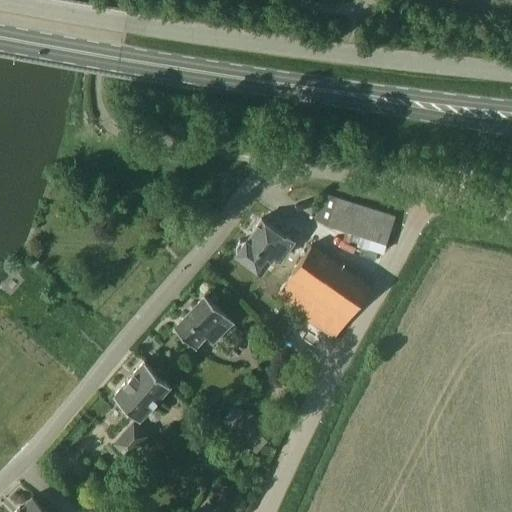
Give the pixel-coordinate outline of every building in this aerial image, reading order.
[(390,250),(400,214),(325,192),(317,220),(364,233),(361,242),(390,250)] [(280,260),(294,240),(287,236),(286,237),(262,220),(247,241),(241,241),(236,248),(237,252),(236,253),(263,272),(274,256),(280,260)] [(364,283),(310,245),(277,293),(331,331),(364,283)] [(195,347),(206,336),(213,343),(234,321),(205,294),(175,327),(195,347)] [(140,418),(170,385),(145,362),(115,396),(140,418)] [(222,422),(257,453),(274,433),(246,409),(244,412),(237,406),(222,422)] [(134,420),(113,443),(129,456),(149,434),(134,420)] [(47,511),(33,497),(18,511),(47,511)]
